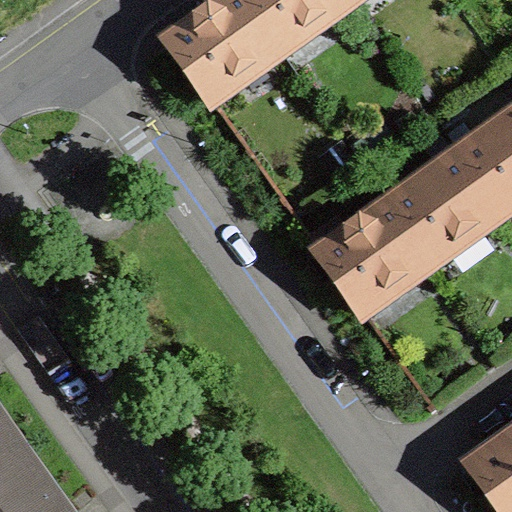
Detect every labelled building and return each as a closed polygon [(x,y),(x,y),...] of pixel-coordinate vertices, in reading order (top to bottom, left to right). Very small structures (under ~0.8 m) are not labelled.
[(194,17),(195,32),(189,36),(172,48),(207,97),(279,46),(245,0),(239,0),(222,12),(209,6),(194,17)] [(245,0),(279,46),(343,0),(245,0)] [(511,123),(499,118),(484,129),(485,144),(464,159),(499,208),(511,198),(511,123)] [(499,208),(464,159),(443,174),(429,168),(414,178),(416,193),(394,208),(430,258),(453,241),(499,208)] [(323,259),(358,309),(383,291),(430,258),(394,208),(373,224),(359,218),(345,228),(346,243),(323,259)] [(0,469),(22,454),(0,422),(0,469)] [(474,470),(503,511),(511,511),(511,442),(493,456),(474,470)] [(0,511),(62,511),(22,454),(0,469),(0,511)]
